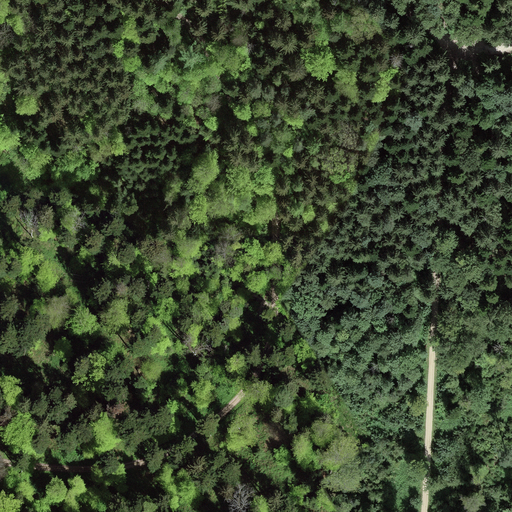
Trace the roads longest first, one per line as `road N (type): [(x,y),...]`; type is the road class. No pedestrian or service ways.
road 1 (track): [(161,0),(188,19),(224,76),(263,166),(275,300),(261,371),(215,429),(143,462),(87,477),(0,470)]
road 2 (track): [(454,47),(430,511)]
